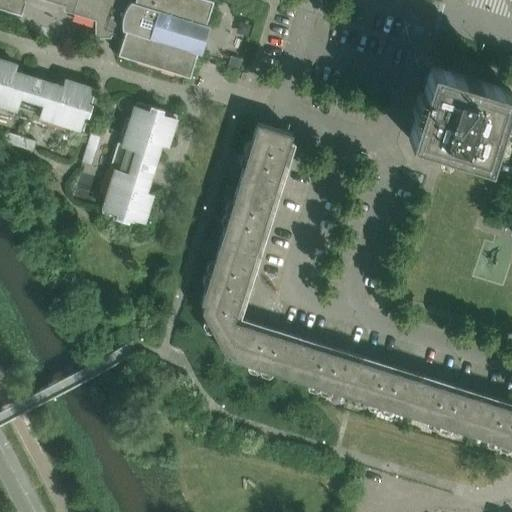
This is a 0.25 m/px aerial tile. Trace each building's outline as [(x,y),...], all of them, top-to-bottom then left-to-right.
[(134,0),(0,0),(0,9),(22,16),(26,1),(25,1),(25,0),(43,0),(66,7),(66,5),(74,7),(73,13),(102,23),(99,32),(122,39),(134,0)] [(190,77),(213,0),(212,0),(134,0),(122,39),(118,54),(190,77)] [(55,32),(32,22),(28,31),(51,41),(55,32)] [(0,110),(26,119),(37,84),(28,82),(30,77),(14,72),(17,65),(0,59),(0,110)] [(488,164),(511,91),(431,66),(408,139),(488,164)] [(83,131),(96,89),(65,80),(63,87),(47,82),(45,87),(37,84),(26,119),(65,131),(66,126),(83,131)] [(168,146),(178,115),(136,102),(131,119),(126,117),(114,155),(148,166),(150,158),(156,160),(161,144),(168,146)] [(511,407),(234,321),(274,193),(292,133),(257,122),(200,304),(204,305),(202,312),(223,352),(230,355),(229,358),(511,446),(511,407)] [(36,141),(6,132),(3,141),(33,151),(36,141)] [(92,166),(101,135),(92,132),(82,162),(92,166)] [(146,193),(151,176),(146,175),(148,166),(114,155),(102,194),(107,196),(102,213),(143,226),(153,195),(146,193)]
